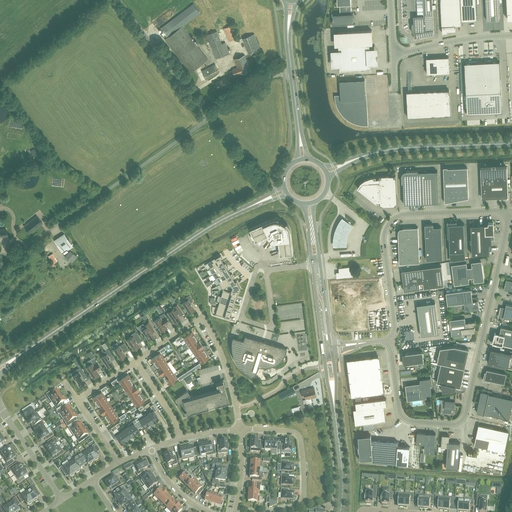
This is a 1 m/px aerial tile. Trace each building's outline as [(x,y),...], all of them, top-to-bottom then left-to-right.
[(337,0),(337,5),(340,5),(340,14),(351,13),(350,0),(337,0)] [(422,0),(423,3),(417,4),(417,6),(423,6),(424,15),(413,16),(413,23),(412,23),(413,32),(414,32),(414,38),(434,35),(432,0),(422,0)] [(462,25),(462,20),(460,0),(440,0),(441,27),(442,26),(442,33),(447,33),(447,31),(456,31),(455,26),(462,25)] [(460,0),(462,20),(477,20),(475,0),(460,0)] [(500,19),(499,14),(498,0),(485,0),(487,20),(493,20),(500,19)] [(166,36),(168,37),(165,39),(190,72),(207,60),(208,59),(183,26),(200,13),(193,4),(161,28),(163,31),(160,33),(163,36),(163,35),(165,37),(166,36)] [(351,13),(340,14),(333,14),(333,24),(354,23),(353,13),(351,13)] [(228,41),(237,38),(232,25),(224,28),(228,41)] [(339,66),(340,66),(340,71),(370,69),(370,65),(374,64),(377,64),(377,55),(376,54),(376,53),(375,52),(374,51),(372,51),(370,52),(370,49),(369,49),(369,44),(373,44),(372,30),(334,32),(334,34),(334,35),(335,36),(335,38),(336,39),(336,40),(337,41),(338,41),(339,42),(340,43),(341,43),(342,44),(343,44),(344,44),(344,45),(339,46),(339,51),(338,51),(337,51),(336,51),(335,52),(334,53),(333,54),(333,55),(332,56),(332,57),(332,59),(332,60),(333,61),(333,62),(334,63),(334,64),(335,65),(337,66),(338,66),(339,66)] [(216,59),(230,53),(225,42),(222,44),(217,31),(207,35),(216,59)] [(260,49),(254,34),(243,38),(249,54),(260,49)] [(235,75),(250,70),(245,55),(234,59),(238,67),(233,69),(235,75)] [(450,72),(449,57),(426,58),(427,73),(450,72)] [(499,61),(464,63),(467,114),(487,113),(487,111),(502,110),(501,106),(502,106),(499,61)] [(206,80),(219,73),(215,64),(202,71),(206,80)] [(223,88),(229,85),(226,77),(219,80),(220,81),(216,82),(218,88),(222,87),(223,88)] [(340,96),(336,96),(336,101),(338,106),(341,111),(344,115),(348,118),(352,121),(357,123),(362,124),(367,124),(365,79),(340,81),(340,96)] [(408,117),(408,116),(450,114),(450,115),(451,114),(450,114),(450,96),(449,96),(449,90),(407,92),(407,99),(408,116),(408,117)] [(40,147),(31,151),(36,165),(45,161),(40,147)] [(467,167),(443,168),(445,202),(468,198),(467,167)] [(508,196),(507,167),(480,168),(482,197),(508,196)] [(402,176),(402,182),(403,182),(404,204),(439,203),(437,171),(417,172),(417,171),(418,171),(418,170),(406,171),(406,173),(403,176),(402,176)] [(397,205),(396,175),(379,176),(379,178),(376,179),(376,177),(370,178),(365,180),(361,183),(357,188),(377,204),(377,202),(380,202),(380,206),(397,205)] [(30,232),(42,223),(37,216),(24,225),(30,232)] [(354,224),(343,216),(338,221),(335,230),(334,236),(334,245),(347,245),(347,240),(349,233),(351,227),(354,224)] [(270,219),(250,229),(252,232),(252,233),(254,237),(256,241),(269,235),(270,236),(271,238),(270,239),(271,239),(272,238),(274,240),(274,241),(274,240),(276,240),(278,240),(280,255),(285,254),(289,254),(293,253),(291,231),(290,228),(289,225),(287,223),(285,224),(284,223),(285,223),(284,222),(284,223),(282,222),(281,221),(281,220),(280,221),(279,221),(279,219),(276,218),(273,218),(270,219)] [(465,251),(464,223),(457,224),(457,222),(447,222),(448,238),(449,238),(450,252),(465,251)] [(488,224),(471,225),(472,254),(489,253),(489,243),(492,243),(491,233),(494,233),(493,222),(488,222),(488,224)] [(433,227),(433,224),(425,225),(426,260),(442,259),(441,227),(433,227)] [(398,238),(408,238),(419,237),(418,227),(403,228),(403,229),(400,229),(398,231),(399,233),(398,233),(398,238)] [(62,252),(72,246),(64,233),(54,239),(62,252)] [(419,237),(408,238),(409,248),(419,247),(419,237)] [(408,238),(398,238),(399,248),(409,248),(408,238)] [(419,247),(409,248),(399,248),(399,264),(420,263),(419,247)] [(70,251),(65,257),(70,262),(75,256),(70,251)] [(49,256),(53,266),(59,264),(55,253),(49,256)] [(210,268),(222,261),(220,258),(222,257),(220,255),(207,263),(210,268)] [(210,268),(209,269),(212,274),(227,265),(225,263),(224,264),(222,261),(210,268)] [(483,276),(482,266),(481,261),(471,262),(472,267),(467,268),(467,263),(452,265),(454,285),(469,283),(469,278),(473,277),(474,282),(484,281),(483,276)] [(229,272),(227,268),(228,268),(227,265),(212,274),(215,280),(216,279),(229,272)] [(441,266),(421,268),(402,271),(404,291),(424,288),(444,286),(441,266)] [(337,273),(337,277),(352,275),(352,271),(349,271),(349,268),(349,267),(339,269),(340,272),(337,273)] [(231,273),(230,274),(229,272),(216,279),(219,284),(233,276),(231,273)] [(223,289),(230,285),(234,281),(233,279),(234,278),(233,276),(219,284),(223,289)] [(230,293),(238,295),(240,288),(236,281),(234,281),(230,285),(232,288),(230,293)] [(471,289),(446,293),(447,305),(458,304),(458,307),(465,306),(465,310),(478,308),(477,301),(475,301),(473,301),(471,289)] [(235,297),(237,298),(238,295),(230,293),(223,290),(221,296),(234,301),(235,297)] [(182,303),(188,313),(190,312),(191,312),(193,311),(193,310),(194,309),(190,303),(193,301),(189,295),(184,298),(186,301),(182,303)] [(233,304),(234,301),(221,296),(219,302),(234,307),(235,304),(233,304)] [(231,312),(232,309),(233,309),(234,307),(219,302),(217,308),(231,312)] [(439,333),(435,302),(417,305),(421,336),(439,333)] [(511,305),(506,304),(505,308),(505,309),(500,308),(500,307),(497,320),(498,320),(498,316),(511,319),(511,305)] [(179,315),(183,313),(177,305),(174,307),(175,307),(167,312),(173,321),(174,323),(177,321),(177,320),(180,318),(178,315),(179,314),(179,315)] [(215,314),(230,319),(231,316),(230,315),(231,312),(217,308),(215,314)] [(165,325),(169,322),(163,313),(159,316),(160,317),(154,321),(154,322),(153,322),(156,326),(157,325),(161,331),(167,327),(165,325)] [(471,337),(473,332),(475,332),(474,326),(475,321),(470,322),(465,322),(465,318),(450,319),(452,336),(462,335),(462,333),(466,333),(467,338),(471,337)] [(154,330),(149,322),(144,325),(145,328),(142,330),(148,340),(149,339),(150,340),(153,337),(154,336),(151,332),(154,330)] [(499,337),(494,336),(492,343),(502,345),(505,345),(505,346),(508,346),(511,346),(511,329),(501,327),(499,337)] [(141,340),(135,332),(136,334),(127,340),(133,349),(139,346),(137,342),(141,340)] [(187,343),(195,337),(192,332),(183,337),(187,343)] [(243,340),(232,337),(232,338),(231,345),(232,351),(233,355),(236,361),(238,364),(244,371),(250,375),(251,375),(252,375),(253,375),(254,374),(255,374),(257,368),(258,366),(262,366),(264,366),(268,366),(273,365),(278,362),(281,359),(283,356),(284,354),(285,352),(286,350),(286,348),(284,348),(244,335),(243,340)] [(199,342),(195,337),(187,343),(190,348),(199,342)] [(199,341),(199,342),(190,348),(193,353),(202,347),(203,347),(199,341)] [(113,349),(120,359),(125,355),(123,352),(125,351),(128,349),(124,343),(120,346),(119,345),(119,346),(113,349)] [(461,387),(460,387),(469,350),(454,346),(440,348),(437,363),(441,363),(437,382),(436,382),(441,383),(442,392),(455,390),(456,386),(461,388),(461,387)] [(205,352),(202,347),(193,353),(197,358),(205,352)] [(491,349),(488,363),(508,367),(511,367),(511,353),(511,354),(491,349)] [(109,357),(112,355),(108,350),(103,353),(105,355),(101,358),(107,367),(113,363),(109,357)] [(423,351),(402,354),(404,364),(424,362),(423,351)] [(209,357),(205,352),(197,358),(200,363),(209,357)] [(154,364),(163,358),(160,353),(151,359),(154,364)] [(349,376),(352,397),(384,392),(381,366),(380,366),(378,356),(370,357),(365,358),(359,359),(357,359),(355,360),(354,361),(352,363),(351,364),(350,366),(349,368),(349,370),(349,372),(349,376)] [(163,358),(154,364),(158,369),(167,363),(163,358)] [(101,368),(95,359),(92,361),(93,363),(86,367),(92,377),(98,373),(97,370),(101,368)] [(167,363),(158,369),(157,369),(161,375),(161,374),(170,368),(167,363)] [(86,375),(80,367),(77,369),(78,372),(72,376),(77,383),(76,383),(79,387),(82,385),(81,384),(85,381),(83,377),(86,375)] [(170,368),(161,374),(164,379),(173,373),(170,368)] [(485,372),(483,380),(489,381),(490,380),(504,383),(506,374),(487,369),(486,372),(485,372)] [(177,378),(173,373),(164,379),(168,384),(177,378)] [(122,386),(131,380),(128,375),(119,381),(122,386)] [(191,381),(193,379),(190,375),(186,378),(185,379),(184,380),(186,383),(187,384),(191,381)] [(432,394),(430,378),(420,379),(420,384),(407,386),(408,393),(413,392),(414,395),(422,394),(422,395),(432,394)] [(131,380),(122,386),(125,391),(134,385),(131,380)] [(187,414),(187,415),(192,412),(195,411),(194,409),(197,408),(197,409),(200,408),(201,409),(202,409),(201,407),(204,406),(204,407),(207,407),(208,408),(208,407),(208,405),(210,404),(211,405),(214,405),(215,405),(214,403),(217,402),(218,404),(221,403),(222,403),(222,402),(225,402),(224,400),(227,399),(228,399),(225,388),(224,387),(225,387),(224,385),(223,381),(220,382),(216,383),(216,386),(219,385),(220,389),(190,398),(190,399),(189,399),(188,396),(190,395),(187,390),(175,398),(179,404),(181,403),(186,410),(184,411),(185,411),(186,410),(188,414),(187,414)] [(134,385),(125,391),(129,396),(138,390),(135,384),(134,385)] [(292,387),(278,394),(281,400),(295,392),(292,387)] [(314,388),(301,391),(303,397),(305,397),(307,403),(312,402),(311,398),(316,396),(314,388)] [(51,403),(62,396),(60,393),(61,393),(59,390),(53,394),(52,391),(46,395),(51,403)] [(138,390),(129,396),(132,401),(141,395),(138,390)] [(96,403),(105,397),(101,392),(93,398),(96,403)] [(488,395),(483,394),(480,406),(478,405),(477,412),(484,414),(484,415),(484,414),(509,419),(511,404),(511,398),(489,394),(489,392),(488,395)] [(144,400),(141,395),(132,401),(136,406),(144,400)] [(62,396),(51,403),(56,410),(62,407),(60,404),(66,400),(64,397),(63,398),(62,396)] [(108,402),(105,397),(96,403),(99,408),(108,402)] [(356,409),(353,410),(355,425),(385,421),(384,406),(387,406),(386,399),(386,398),(382,399),(356,402),(356,409)] [(440,413),(452,414),(452,409),(454,409),(455,401),(445,400),(445,403),(441,403),(440,413)] [(108,402),(99,408),(102,414),(103,413),(112,407),(108,402)] [(35,414),(36,414),(34,411),(36,409),(32,404),(26,408),(28,411),(23,414),(25,418),(26,418),(27,419),(35,414)] [(151,412),(149,413),(148,413),(153,421),(154,422),(158,418),(154,411),(157,410),(153,404),(150,406),(152,408),(149,410),(151,412)] [(62,419),(73,412),(71,410),(72,410),(70,407),(65,410),(63,408),(56,412),(58,415),(59,414),(62,419)] [(112,407),(103,413),(106,418),(115,412),(112,407)] [(73,412),(62,419),(68,427),(73,423),(71,421),(77,417),(75,414),(74,415),(73,412)] [(115,412),(106,418),(109,423),(118,417),(115,412)] [(148,413),(149,413),(148,412),(143,415),(149,424),(153,421),(148,413)] [(36,414),(35,414),(27,419),(27,420),(27,421),(29,424),(30,424),(32,423),(34,426),(37,424),(42,421),(40,418),(37,413),(36,414)] [(139,419),(137,421),(140,427),(143,425),(144,427),(149,424),(143,415),(139,418),(139,419)] [(42,421),(37,424),(39,427),(34,430),(35,431),(34,432),(36,435),(37,434),(38,435),(46,430),(43,424),(44,424),(42,421)] [(140,427),(137,421),(134,423),(133,421),(128,424),(129,426),(134,433),(139,430),(137,428),(140,427)] [(74,436),(84,429),(82,427),(83,426),(81,423),(76,427),(74,424),(68,428),(74,436)] [(479,425),(474,445),(504,451),(508,431),(479,425)] [(129,426),(125,429),(130,436),(134,433),(129,426)] [(85,431),(84,429),(74,436),(79,444),(84,440),(83,437),(88,434),(86,431),(85,431)] [(125,429),(120,432),(126,440),(125,439),(130,436),(125,429)] [(50,435),(46,430),(38,435),(38,436),(38,437),(40,440),(41,441),(45,438),(47,440),(54,436),(52,433),(50,435)] [(126,440),(120,432),(116,435),(121,443),(126,440)] [(417,432),(416,443),(425,444),(427,444),(426,452),(429,452),(434,453),(436,434),(417,432)] [(410,447),(398,446),(398,442),(389,441),(380,440),(371,439),(371,435),(358,436),(359,444),(359,451),(360,459),(368,458),(372,458),(373,461),(378,461),(387,462),(396,463),(408,464),(410,447)] [(449,435),(442,435),(441,447),(447,447),(446,467),(458,468),(460,443),(449,442),(449,435)] [(58,447),(58,446),(56,444),(58,443),(55,438),(48,442),(50,444),(46,447),(46,448),(45,449),(48,452),(49,453),(58,447)] [(250,446),(250,451),(260,452),(260,446),(257,445),(258,439),(256,439),(256,438),(253,438),(252,439),(251,439),(251,442),(250,442),(250,446)] [(270,450),(271,440),(270,440),(270,439),(267,439),(267,440),(265,440),(265,443),(262,443),(261,450),(270,450)] [(270,450),(270,451),(277,452),(277,451),(280,451),(280,444),(277,444),(277,440),(276,440),(272,439),(272,440),(271,440),(270,450)] [(217,447),(217,454),(227,453),(227,448),(228,448),(228,444),(227,444),(227,441),(225,441),(225,440),(222,440),(222,441),(220,441),(220,447),(217,447)] [(286,440),(286,441),(285,441),(284,447),(281,447),(281,453),(291,454),(291,448),(292,448),(292,445),(291,445),(291,442),(290,441),(286,440)] [(206,454),(206,457),(216,455),(214,446),(211,446),(210,443),(208,443),(205,443),(205,444),(204,444),(206,454)] [(95,444),(86,451),(93,461),(99,457),(98,457),(95,453),(99,450),(95,444)] [(199,449),(196,450),(197,456),(197,458),(200,457),(200,456),(206,454),(204,444),(203,445),(203,444),(199,445),(198,446),(199,449)] [(58,447),(49,453),(50,454),(52,458),(57,455),(59,457),(64,454),(59,446),(58,446),(58,447)] [(4,450),(2,447),(0,448),(0,456),(2,459),(12,453),(11,452),(12,451),(10,448),(9,448),(8,447),(4,450)] [(187,448),(186,448),(188,459),(194,458),(194,457),(197,456),(196,450),(192,450),(192,447),(190,447),(187,447),(187,448)] [(188,459),(186,448),(184,449),(184,448),(181,449),(180,450),(180,453),(177,454),(179,460),(182,459),(182,461),(188,459)] [(92,463),(93,461),(86,451),(78,456),(77,457),(82,464),(86,462),(88,464),(88,465),(89,464),(90,464),(92,463)] [(165,454),(164,455),(165,458),(164,458),(165,462),(166,461),(168,465),(172,464),(172,466),(178,464),(175,457),(172,458),(170,452),(168,453),(168,452),(165,454)] [(12,453),(2,459),(7,467),(13,463),(11,461),(15,458),(15,457),(15,456),(13,453),(13,454),(12,453)] [(76,457),(68,463),(75,473),(76,473),(77,473),(79,472),(80,470),(80,469),(78,467),(82,464),(77,457),(76,457)] [(138,476),(143,473),(142,470),(147,467),(147,466),(147,465),(146,463),(145,463),(144,461),(141,463),(141,462),(138,463),(138,464),(133,467),(138,476)] [(281,461),(280,471),(293,472),(293,471),(294,471),(294,467),(293,467),(293,465),(287,465),(287,461),(281,461)] [(75,473),(68,463),(60,468),(64,474),(66,472),(69,476),(69,477),(75,473)] [(214,474),(227,475),(227,472),(226,472),(227,469),(220,468),(220,463),(212,464),(211,470),(214,471),(214,474)] [(13,476),(23,470),(23,469),(23,468),(21,465),(20,465),(15,468),(14,465),(7,469),(9,472),(10,471),(13,476)] [(23,470),(13,476),(17,481),(16,482),(18,485),(24,480),(22,478),(27,475),(25,471),(24,471),(23,470)] [(183,483),(190,476),(186,472),(185,473),(183,471),(179,475),(181,477),(179,479),(183,483)] [(259,473),(250,472),(250,478),(252,478),(252,481),(258,481),(258,478),(260,478),(260,472),(259,472),(259,473)] [(144,485),(153,478),(153,477),(151,474),(151,475),(150,474),(147,476),(145,473),(140,477),(142,479),(141,480),(144,485)] [(227,475),(214,474),(213,480),(212,479),(212,484),(218,484),(218,481),(225,481),(225,478),(226,478),(227,475)] [(288,474),(281,474),(277,474),(277,476),(281,477),(281,485),(293,486),(293,485),(294,485),(295,481),(294,481),(294,479),(288,479),(288,474)] [(109,488),(109,489),(114,486),(116,488),(122,484),(116,475),(109,480),(109,479),(106,481),(106,482),(105,482),(107,485),(106,485),(108,488),(109,488)] [(190,476),(183,483),(187,487),(193,480),(193,481),(194,480),(190,476)] [(154,480),(153,478),(144,485),(150,493),(151,492),(156,488),(154,486),(157,484),(156,482),(157,482),(155,479),(154,480)] [(197,484),(193,481),(193,480),(187,487),(191,491),(197,484)] [(249,491),(257,491),(260,492),(260,486),(258,486),(258,483),(251,482),(251,485),(249,485),(249,491)] [(198,483),(197,484),(191,491),(195,494),(197,493),(199,495),(203,490),(201,488),(202,487),(198,483)] [(30,491),(27,493),(32,502),(38,498),(35,493),(38,491),(33,485),(28,488),(30,491)] [(116,500),(117,501),(118,501),(118,502),(128,495),(123,487),(117,490),(115,492),(116,495),(115,496),(114,496),(115,497),(114,497),(115,499),(116,500)] [(371,505),(371,504),(372,504),(373,498),(376,498),(377,487),(373,487),(373,490),(366,489),(366,496),(365,496),(364,500),(366,500),(365,503),(367,503),(367,504),(371,505)] [(158,500),(165,493),(162,490),(162,491),(160,489),(154,496),(158,500)] [(281,489),(280,499),(293,500),(293,499),(294,499),(294,495),(293,495),(293,493),(287,493),(287,489),(281,489)] [(27,493),(26,491),(17,497),(21,502),(24,500),(27,505),(32,502),(27,493)] [(213,494),(213,493),(208,491),(207,492),(205,491),(202,497),(205,498),(204,500),(210,502),(213,494)] [(382,505),(383,505),(383,506),(387,506),(387,505),(389,505),(389,499),(393,499),(393,493),(389,493),(383,492),(382,498),(381,497),(381,502),(382,502),(382,505)] [(158,500),(157,501),(162,505),(163,504),(162,504),(169,497),(167,496),(168,496),(165,493),(158,500)] [(218,496),(215,504),(220,506),(220,505),(221,505),(222,503),(221,503),(224,495),(218,493),(218,496)] [(395,500),(398,500),(398,506),(400,506),(400,507),(404,508),(405,494),(399,494),(399,493),(396,493),(395,500)] [(218,496),(213,494),(210,502),(215,504),(218,496)] [(407,508),(407,507),(410,507),(410,501),(413,501),(414,495),(411,494),(405,494),(404,508),(407,508)] [(119,506),(121,506),(122,507),(124,506),(126,509),(135,504),(134,503),(128,495),(118,502),(118,504),(119,506)] [(418,508),(420,508),(420,509),(423,509),(425,496),(419,495),(415,495),(415,501),(418,501),(418,508)] [(486,511),(486,510),(487,510),(488,506),(487,506),(487,500),(481,499),(481,496),(477,495),(476,506),(479,507),(479,511),(486,511)] [(423,509),(427,509),(430,509),(430,502),(433,503),(434,496),(430,496),(425,496),(423,509)] [(173,502),(169,497),(162,504),(163,504),(167,508),(173,502)] [(440,510),(440,511),(443,511),(445,497),(435,497),(435,503),(438,503),(438,509),(440,510)] [(450,498),(445,497),(443,511),(447,511),(447,510),(450,510),(450,504),(453,504),(454,498),(450,498)] [(7,503),(12,511),(16,511),(20,510),(19,510),(16,505),(19,503),(15,498),(7,503)] [(460,511),(459,511),(463,511),(464,499),(459,499),(459,498),(455,498),(455,505),(458,505),(457,511),(460,511)] [(473,506),(474,500),(470,499),(464,499),(463,511),(467,511),(468,511),(469,511),(470,506),(473,506)] [(175,503),(173,502),(167,508),(170,511),(171,511),(178,506),(175,503)] [(12,511),(7,503),(2,507),(0,504),(0,510),(1,511),(12,511)]
